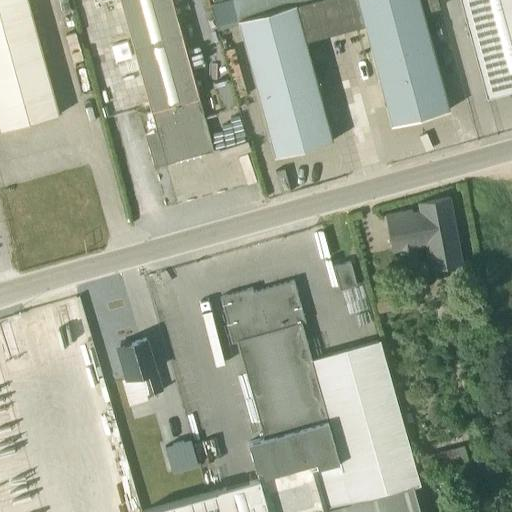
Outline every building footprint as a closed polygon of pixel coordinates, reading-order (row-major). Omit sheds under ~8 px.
[(0,0),(0,130),(58,115),(27,0),(0,0)] [(170,0),(119,0),(156,131),(144,134),(153,167),(212,151),(170,0)] [(227,0),(210,5),(217,29),(237,24),(273,156),(332,141),(305,39),(363,24),(390,125),(449,109),(423,12),(438,8),(436,0),(227,0)] [(511,0),(459,0),(485,96),(511,88),(511,0)] [(233,48),(223,50),(237,97),(246,94),(233,48)] [(410,209),(385,214),(392,252),(398,251),(401,269),(419,266),(416,248),(425,246),(429,269),(461,263),(448,196),(417,202),(419,211),(411,212),(410,209)] [(349,261),(332,266),(339,289),(355,284),(349,261)] [(257,477),(140,510),(140,511),(419,511),(412,486),(418,485),(379,340),(376,340),(310,358),(300,323),(304,322),(293,280),(252,291),(251,288),(219,297),(232,342),(236,341),(263,438),(247,442),(257,477)] [(395,299),(375,303),(377,313),(397,309),(395,299)] [(118,346),(116,347),(125,378),(120,379),(127,406),(147,400),(146,395),(160,391),(145,338),(130,343),(129,340),(117,344),(118,346)] [(189,439),(163,446),(171,472),(196,465),(189,439)] [(463,445),(420,457),(425,471),(466,460),(463,445)]
